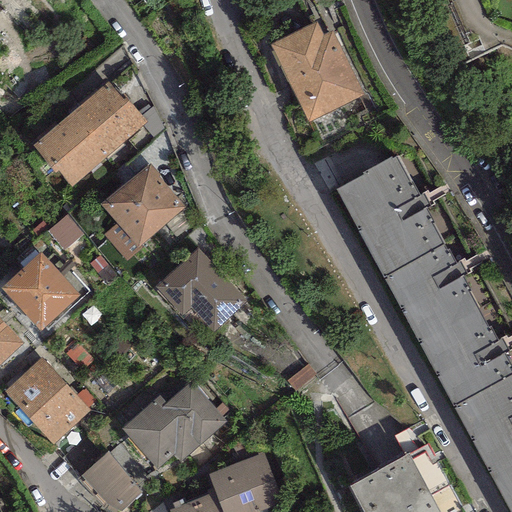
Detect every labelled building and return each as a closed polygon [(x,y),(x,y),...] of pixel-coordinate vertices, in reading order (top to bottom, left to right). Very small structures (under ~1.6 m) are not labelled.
[(311,21),(269,42),(306,117),(357,92),(326,28),(317,33),(311,21)] [(100,81),(31,145),(69,186),(139,123),(100,81)] [(511,353),(403,153),(339,187),(511,504),(511,353)] [(144,167),(100,206),(136,247),(180,208),(144,167)] [(68,211),(48,228),(67,251),(87,234),(68,211)] [(193,250),(151,287),(180,320),(191,310),(210,332),(241,305),(193,250)] [(41,255),(5,289),(44,330),(80,297),(41,255)] [(0,319),(0,367),(24,346),(0,319)] [(45,361),(9,392),(55,444),(91,412),(45,361)] [(288,378),(298,391),(318,376),(309,363),(288,378)] [(190,380),(165,403),(158,395),(125,425),(160,464),(178,449),(187,458),(228,421),(190,380)] [(436,511),(402,447),(344,477),(362,511),(436,511)] [(121,511),(146,489),(110,451),(83,475),(116,511),(121,511)] [(172,503),(174,511),(265,511),(265,509),(282,503),(264,452),(211,470),(217,487),(172,503)]
